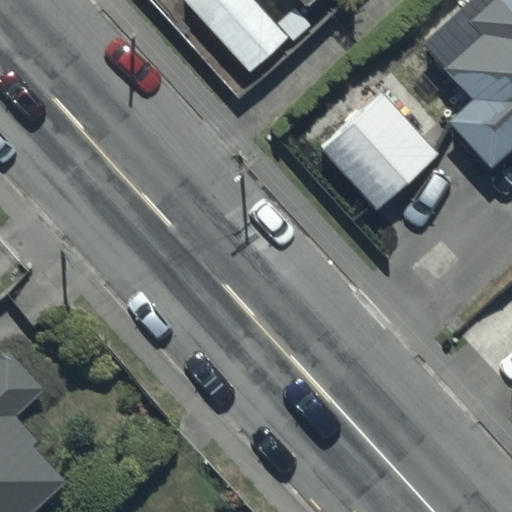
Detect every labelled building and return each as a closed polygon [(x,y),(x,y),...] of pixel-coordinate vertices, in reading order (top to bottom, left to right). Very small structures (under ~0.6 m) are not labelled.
[(289,43),(251,0),(180,0),(248,78),(289,43)] [(289,0),(300,12),(314,0),(289,0)] [(468,104),(442,127),(485,175),(511,150),(511,0),(473,0),(418,49),(468,104)] [(436,156),(376,93),(327,139),(387,202),(436,156)] [(0,357),(0,511),(32,511),(60,486),(29,452),(35,446),(11,420),(40,393),(4,354),(0,357)]
